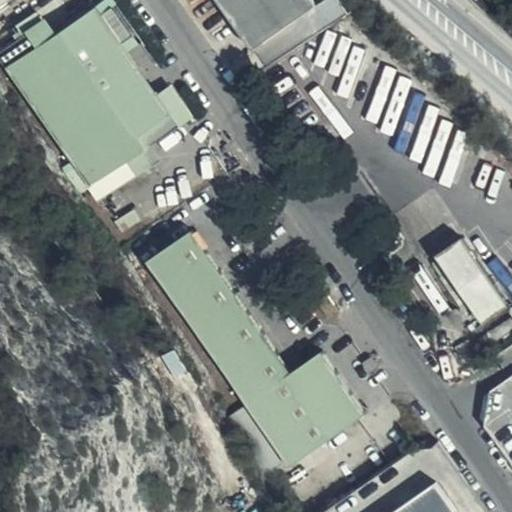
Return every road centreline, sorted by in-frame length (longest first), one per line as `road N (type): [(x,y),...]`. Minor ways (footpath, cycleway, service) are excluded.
road 1 (unclassified): [(511,511),(154,0)]
road 2 (tertiary): [(424,0),(511,85)]
